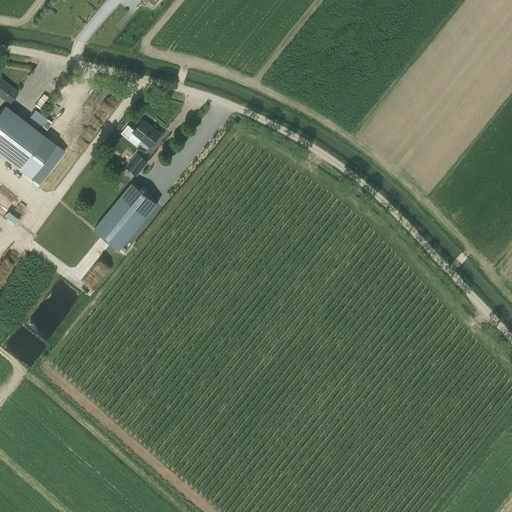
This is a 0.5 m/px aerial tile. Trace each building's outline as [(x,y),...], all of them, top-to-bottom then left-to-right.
[(0,77),(0,96),(8,103),(18,91),(0,77)] [(5,105),(0,110),(0,154),(34,179),(59,145),(5,105)] [(33,117),(44,124),(49,117),(38,110),(33,117)] [(133,133),(129,139),(138,146),(142,140),(152,148),(164,134),(145,119),(133,133)] [(205,165),(230,130),(218,122),(194,157),(205,165)] [(139,153),(127,167),(138,176),(150,163),(139,153)] [(132,182),(94,228),(119,249),(157,203),(132,182)] [(20,213),(25,204),(21,201),(15,210),(20,213)] [(18,223),(22,219),(13,210),(8,214),(18,223)] [(463,252),(452,262),(458,268),(468,258),(463,252)]
